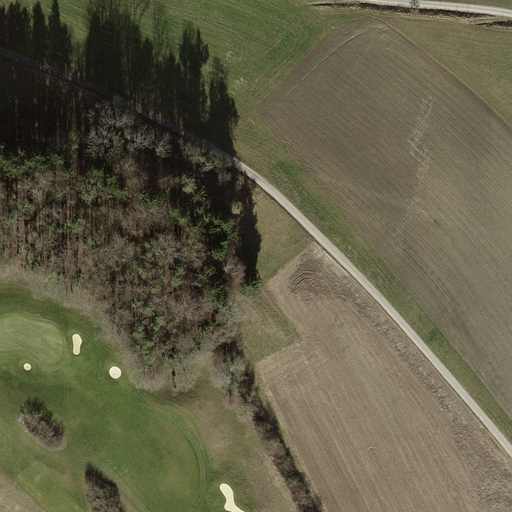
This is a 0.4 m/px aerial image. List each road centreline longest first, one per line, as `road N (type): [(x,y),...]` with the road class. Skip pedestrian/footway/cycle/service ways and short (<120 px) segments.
road 1 (track): [(0,51),(157,115),(259,174),(379,288),(511,452)]
road 2 (track): [(384,0),(511,14)]
